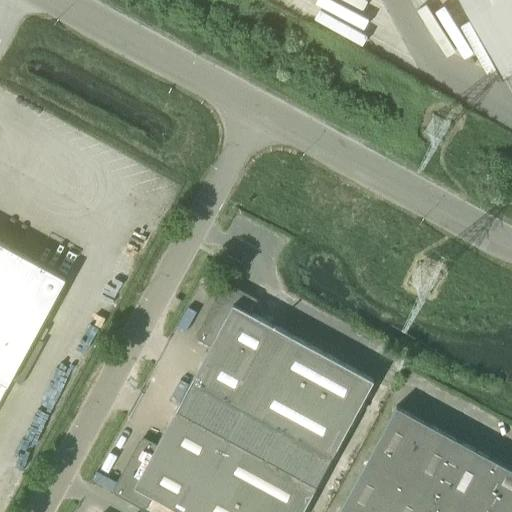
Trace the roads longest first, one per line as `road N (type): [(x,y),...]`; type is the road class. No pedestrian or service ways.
road 1 (unclassified): [(34,511),(254,106)]
road 2 (unclassified): [(511,249),(254,106)]
road 3 (unclassified): [(254,106),(71,0)]
road 4 (unknown): [(387,0),(433,70),(511,126)]
